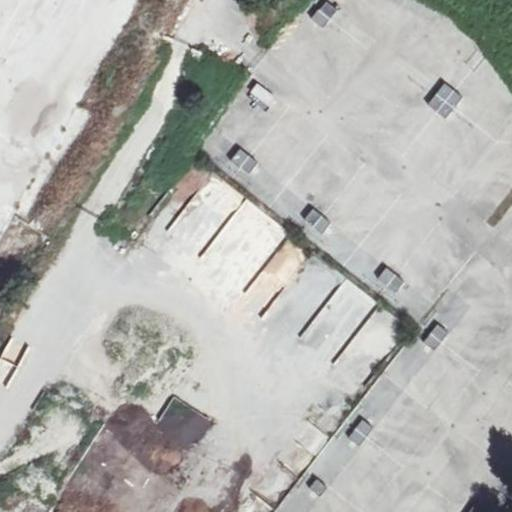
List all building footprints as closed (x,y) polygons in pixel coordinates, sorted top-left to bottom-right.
[(328,5),(312,23),(323,31),(339,14),(328,5)] [(447,87),(431,107),(448,119),(464,100),(447,87)] [(233,164),(250,177),(258,165),(241,153),(233,164)] [(323,237),(332,226),(315,211),(305,223),(323,237)] [(378,282),(396,297),(405,285),(388,271),(378,282)] [(439,327),(425,346),(436,354),(450,336),(439,327)] [(365,422),(350,441),(360,448),(374,429),(365,422)] [(99,511),(106,501),(118,508),(148,458),(100,430),(50,511),(99,511)] [(329,492),(318,483),(310,493),(322,501),(329,492)]
